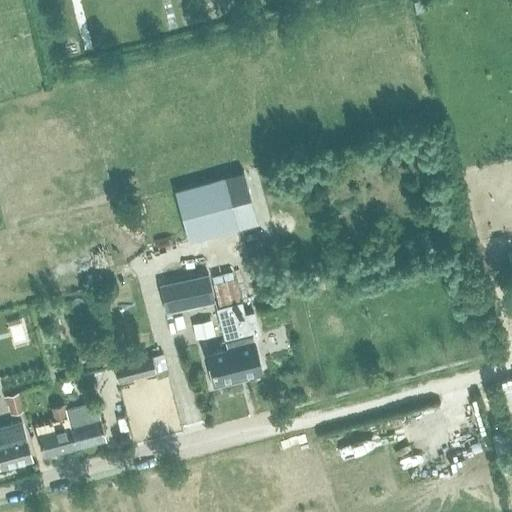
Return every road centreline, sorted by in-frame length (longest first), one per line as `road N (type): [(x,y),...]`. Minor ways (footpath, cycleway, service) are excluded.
road 1 (residential): [(0,496),(272,428)]
road 2 (residential): [(511,365),(272,428)]
